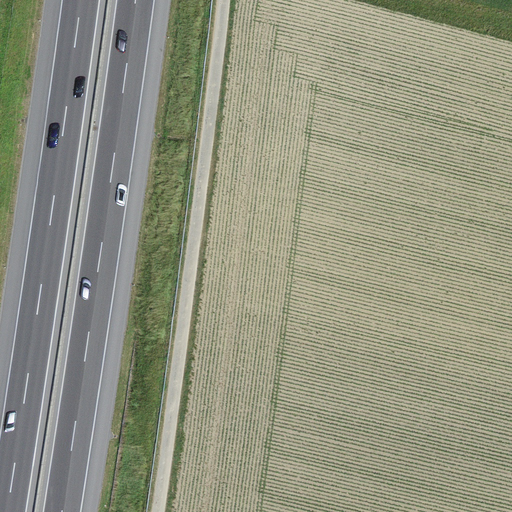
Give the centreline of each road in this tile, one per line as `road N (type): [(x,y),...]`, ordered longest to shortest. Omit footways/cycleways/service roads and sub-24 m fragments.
road 1 (motorway): [(81,0),(7,511)]
road 2 (motorway): [(62,511),(135,0)]
road 3 (track): [(158,511),(223,0)]
